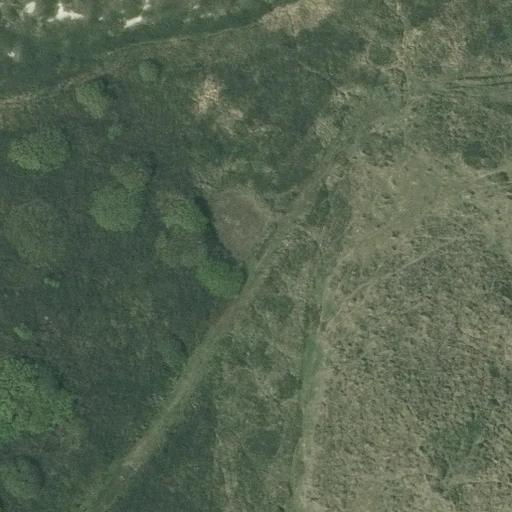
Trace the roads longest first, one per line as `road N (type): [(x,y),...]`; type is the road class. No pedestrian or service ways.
road 1 (track): [(94,511),(331,149),(363,113),(406,88),(511,97)]
road 2 (track): [(331,149),(255,158),(86,110),(0,107)]
